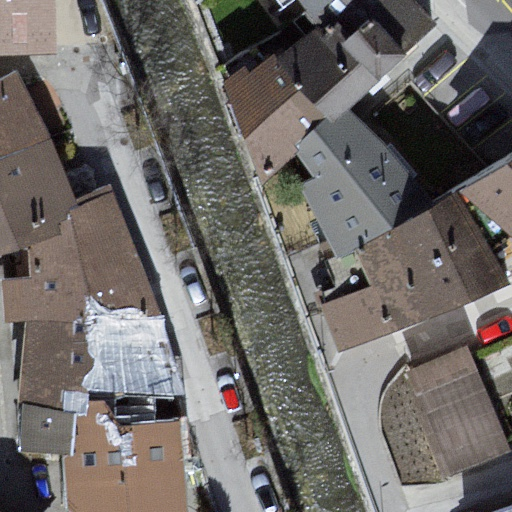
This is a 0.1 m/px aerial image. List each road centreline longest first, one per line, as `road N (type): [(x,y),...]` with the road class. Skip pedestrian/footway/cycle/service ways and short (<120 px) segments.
road 1 (residential): [(96,68),(251,511)]
road 2 (residential): [(511,292),(386,349),(360,373),(355,396),(393,511)]
